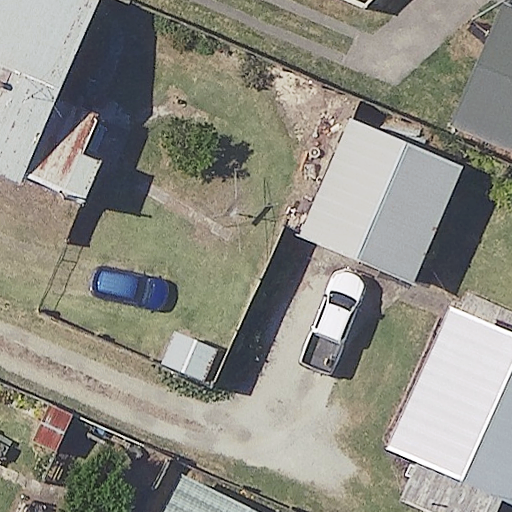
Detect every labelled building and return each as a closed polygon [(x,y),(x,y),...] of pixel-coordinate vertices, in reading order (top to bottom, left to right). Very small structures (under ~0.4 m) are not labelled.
[(0,0),(0,175),(82,209),(121,115),(58,89),(95,0),(0,0)] [(511,14),(505,11),(454,130),(511,155),(511,14)] [(461,178),(346,121),(292,230),(408,287),(461,178)] [(415,461),(397,501),(421,511),(504,511),(506,508),(511,510),(511,338),(452,312),(391,450),(415,461)] [(248,511),(181,476),(161,511),(248,511)]
